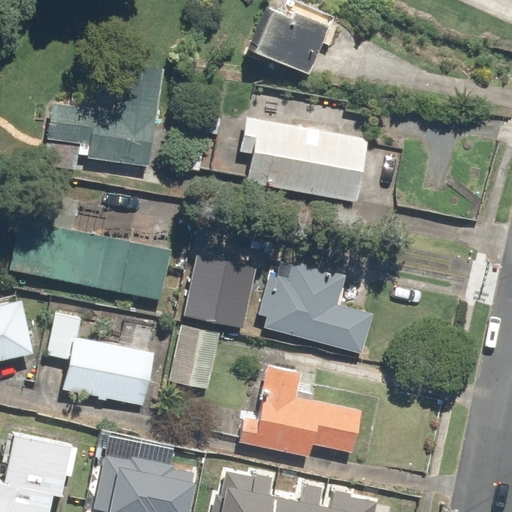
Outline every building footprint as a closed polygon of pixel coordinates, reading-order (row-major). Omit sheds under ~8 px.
[(284,0),(271,0),(251,49),(307,73),(330,20),(284,0)] [(119,62),(112,113),(53,104),(46,149),(106,157),(106,158),(148,164),(161,68),(119,62)] [(259,116),(246,180),(350,201),(363,137),(259,116)] [(201,140),(184,138),(181,169),(198,170),(201,140)] [(4,215),(0,234),(0,272),(147,300),(158,243),(4,215)] [(232,317),(247,264),(206,252),(190,305),(232,317)] [(269,273),(258,321),(269,323),(268,328),(356,347),(365,308),(333,301),(340,270),(295,260),(292,278),(269,273)] [(0,292),(0,354),(24,350),(13,291),(0,292)] [(54,312),(44,354),(63,359),(74,317),(54,312)] [(204,388),(216,332),(178,324),(166,380),(204,388)] [(60,389),(139,404),(149,350),(71,335),(60,389)] [(354,413),(295,399),(302,370),(268,362),(256,411),(245,409),(237,437),(300,452),(305,435),(346,445),(354,413)] [(0,463),(0,511),(50,511),(64,453),(5,440),(0,463)] [(106,446),(94,506),(124,511),(152,511),(153,511),(185,511),(195,464),(106,446)] [(225,478),(218,511),(365,511),(366,507),(225,478)]
